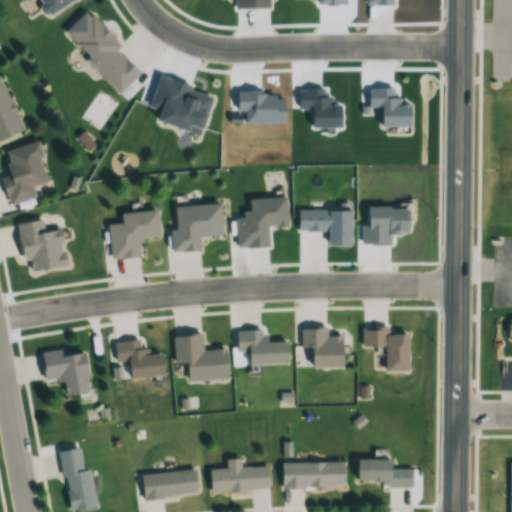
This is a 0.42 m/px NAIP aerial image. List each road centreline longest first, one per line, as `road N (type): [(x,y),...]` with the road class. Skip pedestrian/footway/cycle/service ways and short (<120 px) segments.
road 1 (secondary): [(455,511),(459,0)]
road 2 (residential): [(0,316),(169,293),(457,285)]
road 3 (residential): [(140,0),(160,21),(205,43),(459,49)]
road 4 (residential): [(0,362),(26,511)]
